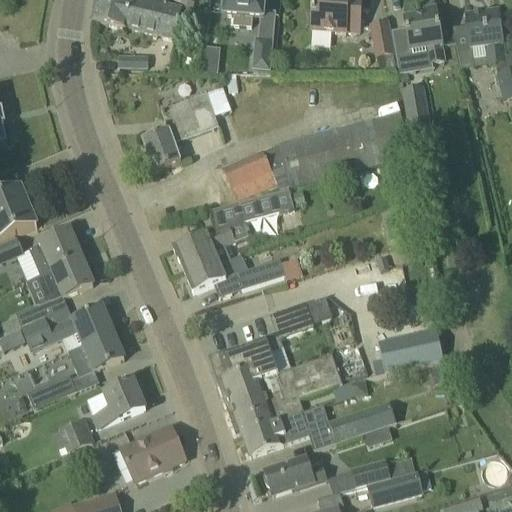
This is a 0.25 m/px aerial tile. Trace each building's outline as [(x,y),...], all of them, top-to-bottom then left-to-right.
[(182,14),(165,10),(145,6),(144,9),(134,7),(135,0),(95,0),(90,25),(110,29),(175,44),(182,14)] [(135,0),(134,7),(144,9),(145,6),(165,10),(167,0),(135,0)] [(224,0),(223,20),(234,21),(233,30),(251,32),(252,22),(263,23),(264,0),(224,0)] [(359,37),(360,19),(361,0),(346,0),(346,4),(313,1),(312,21),(311,35),(313,36),(328,37),(345,38),(345,36),(359,37)] [(442,50),(440,37),(435,11),(424,13),(425,20),(404,23),(409,55),(426,52),(429,68),(444,65),(441,50),(442,50)] [(502,50),(498,17),(466,22),(471,53),(486,51),(488,68),(495,67),(503,106),(508,105),(510,116),(511,115),(511,58),(502,60),(501,50),(502,50)] [(395,76),(392,60),(386,27),(371,30),(377,63),(378,63),(381,79),(395,76)] [(255,44),(253,73),(270,75),(273,45),(255,44)] [(216,78),(217,52),(203,51),(202,77),(216,78)] [(118,73),(147,73),(147,61),(118,60),(118,73)] [(426,133),(428,133),(421,93),(404,96),(411,136),(409,136),(413,153),(430,150),(426,133)] [(206,98),(160,115),(167,135),(142,144),(154,177),(180,167),(173,148),(218,131),(206,98)] [(241,167),(222,175),(235,206),(254,198),(277,188),(279,195),(290,192),(410,162),(399,119),(280,150),(241,167)] [(0,246),(36,232),(21,193),(0,201),(0,246)] [(179,265),(185,279),(228,260),(225,252),(234,248),(234,247),(247,241),(244,228),(293,214),(288,196),(277,198),(238,209),(213,216),(219,235),(206,240),(206,239),(173,253),(178,266),(179,265)] [(39,281),(81,263),(69,235),(39,248),(40,249),(28,254),(33,267),(39,281)] [(408,238),(396,241),(397,247),(409,245),(408,238)] [(0,268),(21,259),(15,245),(0,251),(0,268)] [(230,265),(228,260),(185,279),(193,299),(236,281),(241,296),(285,282),(279,265),(246,276),(240,261),(230,265)] [(385,262),(375,264),(378,276),(388,273),(385,262)] [(93,291),(81,263),(39,281),(45,295),(50,307),(62,302),(63,303),(93,291)] [(44,323),(39,309),(15,319),(17,323),(21,333),(44,323)] [(270,321),(276,338),(277,338),(278,343),(312,332),(304,309),(270,321)] [(68,357),(113,338),(102,313),(57,332),(57,333),(50,337),(44,323),(21,333),(31,358),(62,345),(68,357)] [(404,343),(372,350),(378,381),(436,369),(449,366),(443,334),(441,327),(428,329),(424,315),(399,319),(404,343)] [(17,323),(1,329),(6,340),(21,333),(17,323)] [(124,364),(113,338),(68,357),(74,373),(79,383),(124,364)] [(281,352),(278,343),(277,338),(276,338),(218,358),(226,382),(222,383),(232,411),(336,375),(331,360),(290,375),(281,352)] [(445,369),(429,376),(434,389),(450,381),(445,369)] [(341,390),(336,375),(232,411),(242,439),(302,418),(298,405),(341,390)] [(70,385),(69,381),(27,398),(34,415),(53,408),(76,398),(71,385),(70,385)] [(103,399),(87,405),(97,432),(145,413),(144,413),(133,386),(127,389),(126,388),(122,390),(122,391),(103,398),(103,399)] [(388,432),(395,429),(412,424),(406,404),(389,410),(388,407),(328,426),(336,449),(364,440),(388,432)] [(310,440),(302,418),(242,439),(250,462),(251,462),(290,448),(290,447),(310,440)] [(92,447),(83,426),(58,436),(67,457),(92,447)] [(364,440),(368,452),(392,444),(388,432),(364,440)] [(134,488),(167,473),(185,465),(171,433),(120,455),(134,488)] [(265,489),(269,491),(272,501),(298,492),(299,494),(327,485),(322,471),(310,475),(307,463),(264,477),(265,479),(263,482),(265,489)] [(356,494),(366,491),(402,481),(398,465),(386,468),(385,465),(351,474),(356,494)] [(402,481),(366,491),(371,511),(375,511),(423,499),(417,477),(402,481)] [(119,511),(115,496),(72,509),(70,505),(56,511),(119,511)]
